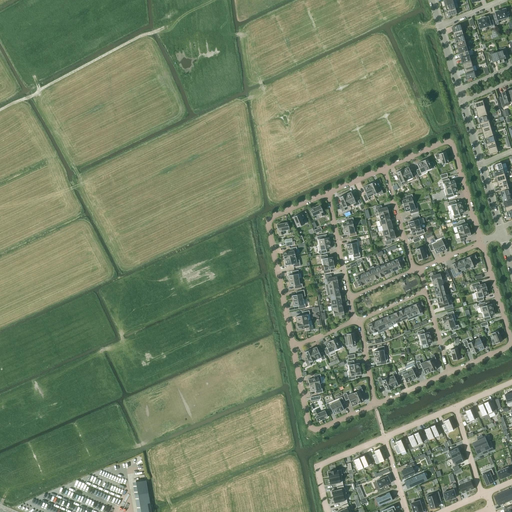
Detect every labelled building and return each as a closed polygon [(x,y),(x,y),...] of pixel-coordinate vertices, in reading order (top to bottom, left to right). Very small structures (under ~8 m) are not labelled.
[(458,14),(456,8),(447,11),(449,17),(458,14)] [(499,11),(495,12),(497,17),(494,18),(496,24),(499,23),(498,20),(501,19),(502,21),(505,20),(505,18),(509,17),(506,9),(502,10),(499,10),(499,11)] [(481,19),(478,20),(481,28),(490,26),(491,28),(495,27),(493,20),(490,21),(488,17),(485,18),(485,17),(481,18),(481,19)] [(454,33),(462,30),(461,25),(452,27),(454,33)] [(465,41),(457,43),(458,48),(467,46),(469,45),(467,40),(465,40),(465,41)] [(501,51),(497,52),(501,63),(505,62),(503,57),(508,56),(505,47),(500,49),(501,51)] [(496,64),(501,63),(497,52),(494,53),(493,51),(488,52),(490,61),(495,60),(496,64)] [(476,70),(474,71),(475,71),(466,74),(467,80),(476,77),(478,77),(476,70)] [(508,102),(511,101),(509,91),(502,93),(504,99),(500,100),(502,107),(509,105),(508,102)] [(476,108),(485,106),(483,100),(474,103),(476,108)] [(494,136),(485,139),(486,144),(495,141),(495,142),(497,141),(496,135),(494,136)] [(497,147),(488,149),(490,155),(498,152),(497,147)] [(442,164),(449,162),(445,152),(435,155),(436,160),(440,158),(442,164)] [(429,163),(427,159),(422,161),(426,172),(427,171),(435,168),(432,162),(429,163)] [(426,172),(422,161),(417,164),(419,169),(416,170),(419,176),(427,173),(427,171),(426,172)] [(493,165),(494,171),(503,168),(502,163),(493,165)] [(411,174),(408,167),(402,170),(407,180),(412,178),(414,180),(417,179),(414,173),(411,174)] [(396,172),(399,179),(396,180),(399,187),(402,185),(408,182),(407,180),(402,170),(402,169),(396,172)] [(442,181),(444,189),(445,189),(455,186),(456,186),(454,180),(449,182),(448,179),(442,181)] [(380,187),(378,189),(374,182),(368,184),(368,185),(373,195),(379,192),(380,195),(383,194),(380,187)] [(373,195),(368,185),(363,187),(366,194),(363,195),(365,201),(369,200),(367,197),(373,195)] [(443,189),(446,198),(454,196),(453,193),(457,192),(455,186),(445,189),(444,189),(443,189)] [(354,199),(351,192),(345,195),(350,205),(353,204),(354,207),(360,204),(359,204),(358,200),(357,198),(354,199)] [(350,205),(345,195),(345,194),(339,197),(342,204),(339,206),(342,212),(345,210),(344,208),(350,205)] [(413,198),(412,194),(405,196),(406,199),(402,201),(403,206),(404,206),(413,204),(412,198),(413,198)] [(455,200),(448,202),(449,206),(450,205),(451,211),(452,210),(462,207),(460,202),(456,203),(455,200)] [(411,210),(412,213),(418,211),(417,208),(415,209),(413,204),(404,206),(405,212),(411,210)] [(320,217),(324,215),(320,205),(310,210),(312,216),(318,214),(320,217)] [(388,213),(387,207),(382,208),(381,205),(375,207),(376,210),(377,210),(379,215),(388,213)] [(453,216),(454,219),(460,217),(459,214),(464,213),(462,207),(452,210),(454,215),(453,216)] [(304,218),(302,213),(293,217),(297,227),(304,224),(301,219),(304,218)] [(422,224),(419,215),(411,218),(412,221),(408,222),(410,227),(420,224),(421,225),(422,224)] [(353,221),(353,218),(346,219),(347,222),(342,223),(343,229),(353,227),(352,221),(353,221)] [(380,220),(379,220),(380,226),(382,226),(382,225),(391,223),(389,218),(380,220)] [(288,222),(277,225),(279,235),(284,234),(283,231),(289,229),(288,222)] [(456,227),(457,232),(468,229),(466,223),(459,225),(458,222),(452,224),(453,228),(456,227)] [(420,224),(410,227),(409,228),(411,233),(416,232),(417,235),(424,233),(423,229),(422,230),(421,225),(420,224)] [(343,229),(344,235),(349,234),(350,237),(356,235),(355,232),(354,232),(353,227),(343,229)] [(383,236),(385,236),(384,236),(394,233),(392,228),(383,231),(383,230),(382,231),(383,236)] [(463,238),(470,236),(469,229),(468,229),(457,232),(459,239),(456,239),(457,243),(464,241),(463,238)] [(391,240),(396,239),(394,233),(384,236),(385,236),(386,241),(385,242),(386,245),(392,243),(391,240)] [(317,236),(318,245),(329,243),(328,237),(324,238),(323,235),(317,236)] [(444,245),(447,244),(444,237),(435,240),(436,241),(441,252),(446,249),(444,245)] [(346,244),(347,250),(358,248),(356,239),(350,240),(350,243),(346,244)] [(436,241),(428,245),(431,251),(434,250),(435,254),(441,252),(436,241)] [(318,245),(317,245),(319,254),(327,252),(326,249),(330,248),(329,243),(318,245)] [(290,251),(283,253),(284,259),(295,257),(294,253),(297,253),(296,247),(290,248),(290,251)] [(422,247),(415,249),(418,260),(428,257),(426,253),(424,253),(422,247)] [(360,256),(358,248),(347,250),(348,255),(353,254),(353,257),(360,256)] [(322,265),(323,265),(333,263),(333,262),(332,257),(327,258),(327,254),(320,256),(322,265)] [(472,256),(472,255),(466,258),(470,267),(471,269),(474,268),(473,266),(476,265),(474,260),(477,259),(475,254),(472,256)] [(295,257),(284,259),(285,265),(293,264),(293,267),(300,266),(299,260),(296,260),(295,257)] [(394,260),(398,269),(403,267),(401,263),(405,261),(403,257),(400,258),(399,258),(394,260)] [(466,258),(462,260),(465,269),(470,267),(466,258)] [(389,262),(393,271),(398,269),(394,260),(389,262)] [(465,269),(462,260),(457,262),(461,271),(465,269)] [(322,270),(323,270),(324,274),(330,272),(330,269),(334,268),(333,262),(333,263),(323,265),(322,265),(321,265),(322,270)] [(393,271),(389,262),(384,264),(388,273),(393,271)] [(457,262),(451,264),(453,269),(450,270),(453,277),(462,273),(461,271),(457,262)] [(388,273),(384,264),(380,266),(383,275),(388,273)] [(380,266),(379,265),(374,268),(374,269),(378,278),(384,276),(383,275),(380,266)] [(369,271),(373,280),(378,278),(374,269),(369,271)] [(299,274),(298,270),(291,271),(292,275),(288,275),(289,281),(298,279),(297,274),(299,274)] [(365,273),(364,271),(358,273),(359,275),(360,275),(364,284),(368,282),(365,273)] [(373,280),(369,271),(365,273),(368,282),(373,280)] [(432,282),(441,279),(440,274),(435,275),(434,272),(430,273),(430,276),(432,282)] [(325,284),(326,284),(326,285),(337,282),(336,277),(331,278),(331,274),(325,276),(325,279),(324,279),(325,285),(325,284)] [(358,286),(358,287),(364,284),(360,275),(359,275),(354,277),(356,282),(353,283),(355,288),(358,286)] [(295,289),(302,287),(302,284),(299,284),(298,279),(289,281),(290,286),(294,286),(295,289)] [(474,293),(486,289),(487,289),(485,283),(480,285),(479,282),(471,284),(473,290),(476,289),(477,292),(474,293)] [(486,289),(474,293),(477,301),(483,300),(482,296),(488,295),(486,289)] [(302,296),(305,296),(304,290),(296,291),(296,295),(291,296),(293,301),(304,299),(302,299),(302,296)] [(294,307),(298,306),(299,309),(305,307),(304,299),(293,301),(294,307)] [(443,307),(444,310),(453,308),(452,304),(448,305),(447,300),(438,302),(437,302),(439,308),(443,307)] [(418,303),(413,305),(417,314),(422,312),(420,307),(423,306),(421,301),(418,303)] [(491,304),(485,305),(484,302),(478,304),(481,313),(482,312),(492,309),(491,304)] [(418,316),(417,314),(413,305),(408,307),(413,318),(418,316)] [(408,321),(413,318),(408,307),(403,309),(407,318),(408,321)] [(344,314),(343,308),(342,308),(333,310),(333,311),(334,316),(339,315),(339,318),(344,318),(343,314),(344,314)] [(403,309),(398,311),(402,320),(407,318),(403,309)] [(492,309),(482,312),(484,321),(491,319),(490,316),(494,314),(492,309)] [(309,311),(302,312),(303,315),(296,316),(297,323),(308,320),(307,315),(310,314),(309,311)] [(397,323),(402,320),(398,311),(393,313),(393,314),(397,323)] [(443,323),(454,320),(455,320),(453,311),(446,313),(447,316),(441,318),(443,323)] [(392,325),(397,323),(393,314),(388,316),(392,325)] [(388,328),(393,326),(392,325),(388,316),(383,318),(388,328)] [(388,329),(388,328),(383,318),(378,320),(383,331),(388,329)] [(308,320),(297,323),(298,329),(305,328),(306,331),(313,330),(312,326),(309,327),(308,320)] [(378,334),(383,331),(378,320),(374,322),(378,331),(377,331),(378,334)] [(443,323),(445,329),(450,327),(451,330),(455,329),(459,328),(458,325),(456,326),(454,320),(443,323)] [(367,330),(369,334),(372,333),(377,331),(378,331),(374,322),(368,324),(370,329),(367,330)] [(424,333),(423,330),(417,332),(419,340),(430,337),(429,332),(424,333)] [(502,341),(498,330),(491,333),(494,339),(491,340),(493,344),(502,341)] [(353,333),(344,334),(345,339),(346,345),(348,344),(348,345),(353,344),(353,347),(356,346),(355,344),(353,333)] [(479,338),(473,340),(478,351),(484,348),(481,341),(484,340),(482,336),(481,334),(478,335),(479,338)] [(427,344),(431,343),(430,337),(419,340),(422,349),(428,347),(427,344)] [(337,343),(335,338),(330,341),(334,351),(343,347),(340,341),(337,343)] [(478,351),(473,340),(468,343),(466,340),(463,342),(466,348),(469,346),(472,354),(478,351)] [(334,351),(330,341),(325,343),(327,347),(324,349),(326,355),(334,351)] [(373,351),(374,357),(384,355),(383,350),(384,350),(384,346),(377,347),(378,350),(373,351)] [(319,354),(316,347),(311,349),(315,360),(321,357),(322,360),(325,359),(322,352),(319,354)] [(450,350),(453,360),(462,358),(461,353),(459,354),(457,348),(450,350)] [(315,360),(311,349),(304,352),(308,359),(305,360),(307,366),(311,365),(309,362),(315,360)] [(431,371),(430,371),(430,372),(437,369),(433,362),(436,361),(434,354),(430,356),(432,359),(426,361),(431,371)] [(386,360),(387,360),(386,355),(384,355),(374,357),(375,362),(376,362),(377,365),(380,365),(387,363),(386,360)] [(347,362),(348,370),(348,371),(359,369),(359,368),(358,363),(354,364),(353,360),(347,362)] [(419,361),(416,362),(419,368),(421,367),(424,374),(430,371),(431,371),(426,361),(420,364),(419,361)] [(406,369),(407,371),(411,380),(416,378),(414,373),(417,371),(414,365),(406,369)] [(348,371),(348,370),(347,371),(349,380),(355,379),(355,376),(361,374),(360,368),(359,368),(359,369),(348,371)] [(392,388),(398,386),(395,379),(398,377),(395,371),(392,373),(393,375),(388,378),(392,388)] [(406,382),(411,380),(407,371),(402,373),(402,372),(398,373),(401,380),(404,378),(406,382)] [(322,383),(320,374),(313,375),(314,378),(308,380),(309,386),(310,386),(319,384),(322,383)] [(381,377),(378,379),(380,385),(383,384),(386,391),(392,388),(388,378),(382,380),(381,377)] [(319,384),(310,386),(311,391),(315,390),(316,393),(322,392),(322,388),(321,389),(319,384)] [(357,403),(357,404),(363,401),(360,394),(363,392),(361,386),(357,388),(359,391),(353,393),(357,403)] [(347,395),(346,393),(343,394),(345,400),(348,399),(351,406),(357,403),(353,393),(347,395)] [(341,404),(344,403),(342,397),(333,401),(338,412),(344,410),(341,404)] [(333,414),(338,412),(333,401),(325,404),(328,410),(331,409),(333,414)] [(490,401),(484,403),(489,414),(494,412),(495,414),(498,412),(495,407),(492,408),(490,401)] [(481,410),(478,412),(481,418),(489,414),(484,403),(479,406),(481,410)] [(317,409),(313,411),(317,421),(327,417),(325,410),(319,413),(317,409)] [(465,415),(468,422),(476,418),(472,409),(466,411),(468,414),(465,415)] [(454,430),(449,419),(443,421),(444,424),(442,425),(445,433),(454,430)] [(435,424),(429,427),(434,437),(439,435),(440,437),(443,436),(439,426),(436,427),(435,424)] [(429,427),(424,429),(427,437),(424,438),(426,442),(429,441),(428,439),(434,437),(429,427)] [(418,446),(424,444),(418,432),(413,434),(418,446)] [(410,443),(408,444),(410,450),(418,446),(413,434),(407,436),(410,443)] [(480,440),(474,443),(476,447),(475,448),(488,443),(485,438),(484,438),(482,435),(477,437),(478,440),(479,439),(480,440)] [(397,454),(406,450),(401,439),(395,442),(396,444),(394,446),(397,454)] [(488,443),(475,448),(478,453),(484,450),(484,452),(483,452),(484,455),(495,450),(494,450),(493,447),(490,448),(488,443)] [(458,447),(449,451),(451,458),(461,454),(458,447)] [(372,455),(376,464),(384,460),(379,448),(374,451),(375,454),(372,455)] [(451,458),(451,459),(453,463),(454,463),(455,465),(464,461),(464,460),(461,455),(461,454),(451,458)] [(359,457),(364,468),(372,465),(368,457),(366,458),(364,455),(359,457)] [(356,471),(364,468),(359,457),(353,460),(355,464),(354,465),(356,471)] [(408,468),(401,471),(404,478),(415,473),(412,468),(415,467),(413,462),(407,465),(408,468)] [(509,467),(498,472),(501,479),(511,474),(509,467)] [(329,478),(342,476),(341,469),(336,471),(335,470),(329,471),(329,472),(327,472),(328,472),(329,478)] [(492,469),(482,473),(487,485),(494,482),(491,476),(494,474),(492,469)] [(423,473),(404,481),(407,488),(411,487),(410,485),(420,481),(421,483),(426,480),(423,473)] [(329,478),(330,484),(336,483),(337,486),(343,485),(341,476),(342,476),(329,478)] [(376,488),(378,493),(385,490),(383,486),(390,483),(387,476),(383,477),(383,476),(379,478),(380,479),(376,480),(379,486),(376,488)] [(151,511),(146,479),(132,481),(137,511),(151,511)] [(462,481),(458,482),(463,493),(474,488),(471,480),(464,483),(462,481)] [(452,485),(454,489),(443,493),(445,500),(449,499),(452,498),(456,497),(455,492),(458,491),(456,484),(455,484),(452,485)] [(333,497),(345,494),(344,488),(343,485),(337,487),(337,490),(331,491),(333,497)] [(359,486),(355,488),(360,500),(364,498),(359,486)] [(499,504),(511,498),(511,490),(511,489),(495,496),(499,504)] [(438,491),(426,495),(430,508),(438,506),(436,499),(440,498),(438,491)] [(392,500),(389,492),(375,498),(377,502),(380,501),(382,505),(392,500)] [(334,503),(340,502),(341,505),(347,503),(345,495),(345,494),(333,497),(334,503)] [(418,501),(411,503),(413,511),(422,511),(420,507),(423,506),(421,499),(418,500),(418,501)]
